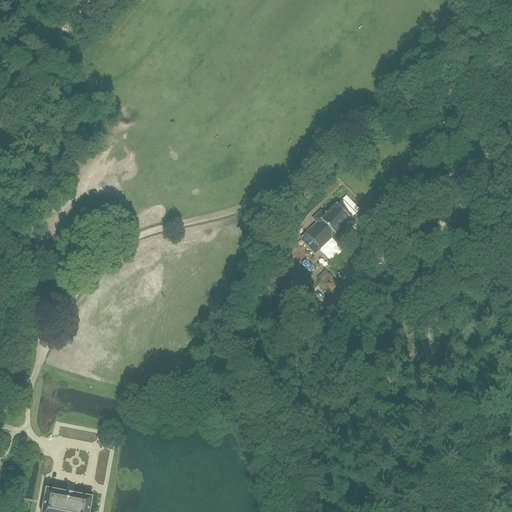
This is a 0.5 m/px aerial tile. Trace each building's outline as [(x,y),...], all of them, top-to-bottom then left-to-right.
[(351,219),(336,204),(325,215),(321,211),(313,219),(316,222),(306,233),(321,248),(331,238),(340,247),(348,240),(339,230),(351,219)] [(289,255),(293,251),(290,243),(283,238),(275,249),(281,254),(289,255)] [(318,285),(329,296),(340,285),(336,281),(335,282),(332,279),(333,277),(329,273),(318,285)] [(11,484),(13,474),(7,472),(5,483),(11,484)] [(42,511),(89,511),(92,498),(47,489),(42,511)]
